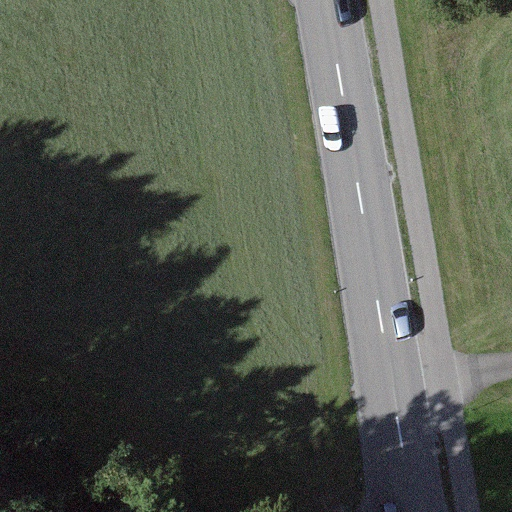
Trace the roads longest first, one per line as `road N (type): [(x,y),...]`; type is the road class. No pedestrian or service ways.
road 1 (primary): [(327,0),(413,511)]
road 2 (track): [(394,391),(511,369)]
